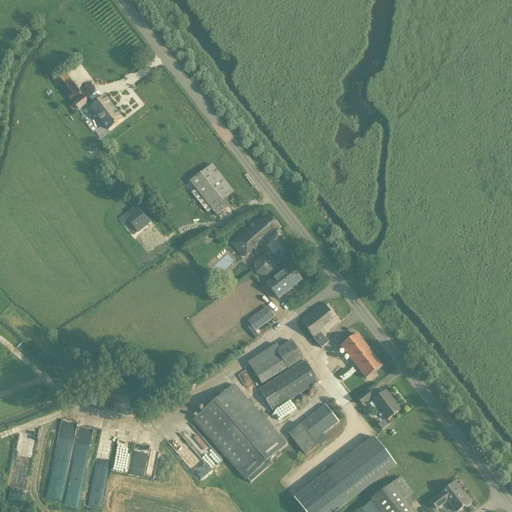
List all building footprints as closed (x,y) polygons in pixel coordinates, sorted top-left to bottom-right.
[(78,110),(88,103),(83,97),(74,104),(78,110)] [(108,130),(122,120),(104,97),(91,108),(108,130)] [(212,165),(189,182),(195,189),(191,193),(207,213),(212,209),(217,216),(228,208),(223,201),(234,193),(212,165)] [(131,215),(126,219),(138,234),(150,224),(136,206),(129,212),(131,215)] [(256,222),(232,244),(244,257),(253,248),(255,250),(281,228),(270,215),(258,223),(256,222)] [(212,265),(220,274),(235,262),(227,252),(212,265)] [(277,272),(270,253),(252,260),(259,278),(277,272)] [(278,300),(302,281),(289,265),(265,285),(278,300)] [(323,303),(301,321),(316,343),(322,349),(329,342),(323,336),(338,323),(323,303)] [(267,306),(247,321),(251,326),(247,328),(255,339),(259,337),(255,332),(275,318),(276,317),(267,306)] [(366,379),(382,367),(357,334),(341,346),(366,379)] [(276,345),(247,363),(261,385),(287,369),(303,359),(291,341),(279,348),(276,345)] [(336,351),(323,363),(334,374),(347,363),(336,351)] [(273,412),(318,383),(305,362),(260,390),(273,412)] [(358,371),(342,382),(349,392),(365,382),(358,371)] [(121,379),(107,375),(97,407),(112,412),(121,379)] [(287,445),(234,384),(192,421),(245,481),(247,480),(251,483),(269,467),(265,464),(287,445)] [(369,391),(358,400),(362,405),(373,396),(369,391)] [(385,392),(373,402),(387,421),(393,416),(394,417),(395,416),(394,415),(400,411),(385,392)] [(301,424),(288,434),(305,456),(318,445),(327,438),(323,434),(339,422),(325,405),(301,424)] [(77,431),(60,428),(46,501),(80,507),(94,429),(78,426),(77,431)] [(348,503),(396,467),(374,438),(326,475),(348,503)] [(113,471),(128,473),(131,450),(115,449),(113,471)] [(30,464),(20,458),(10,476),(20,482),(30,464)] [(101,507),(107,465),(95,463),(93,479),(102,480),(100,490),(91,489),(89,505),(101,507)] [(412,511),(403,500),(413,493),(402,479),(392,486),(392,485),(372,500),(372,501),(361,509),(363,511),(412,511)] [(443,493),(431,502),(437,510),(448,501),(456,511),(457,511),(469,503),(454,483),(442,493),(443,493)]
